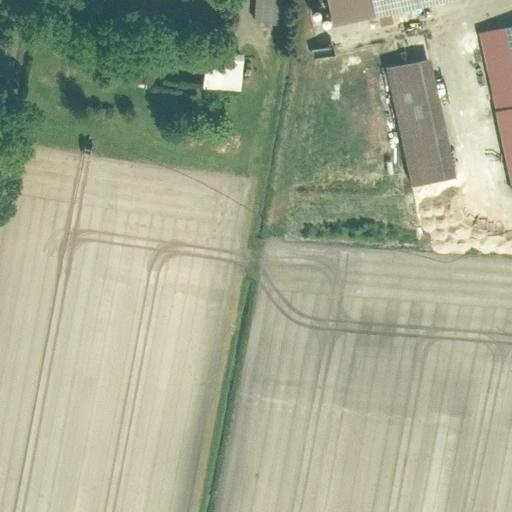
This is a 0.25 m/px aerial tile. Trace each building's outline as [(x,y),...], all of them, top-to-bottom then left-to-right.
[(279,24),(281,0),(255,0),(254,21),(279,24)] [(330,0),(336,25),(447,0),(330,0)] [(511,23),(479,31),(495,109),(511,105),(511,23)] [(205,87),(243,87),(243,52),(206,52),(205,87)] [(431,56),(385,66),(411,186),(457,176),(431,56)] [(511,105),(495,109),(511,187),(511,105)]
